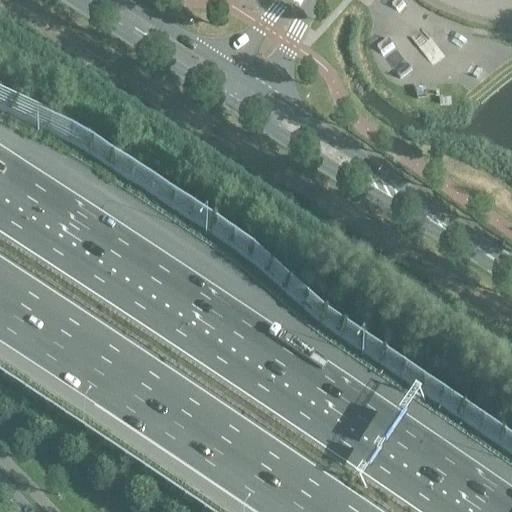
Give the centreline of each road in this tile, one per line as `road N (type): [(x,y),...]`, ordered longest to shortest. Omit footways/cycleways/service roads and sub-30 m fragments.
road 1 (motorway): [(485,511),(0,191)]
road 2 (motorway): [(0,297),(319,511)]
road 3 (secondary): [(495,261),(478,240),(261,92)]
road 4 (secondary): [(249,110),(327,167),(495,261)]
road 5 (secondary): [(80,0),(217,89)]
road 6 (secondary): [(229,70),(121,0)]
